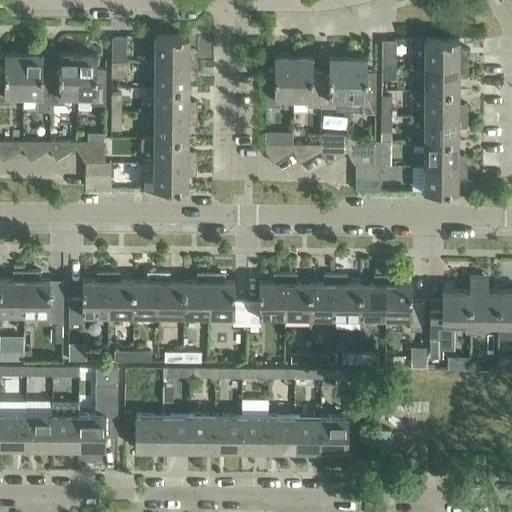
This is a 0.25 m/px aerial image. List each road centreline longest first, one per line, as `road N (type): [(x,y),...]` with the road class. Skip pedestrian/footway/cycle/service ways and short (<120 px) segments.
road 1 (residential): [(511,223),(0,212)]
road 2 (residential): [(345,174),(222,169),(223,1)]
road 3 (residential): [(37,494),(295,498)]
road 4 (residential): [(295,498),(511,502)]
